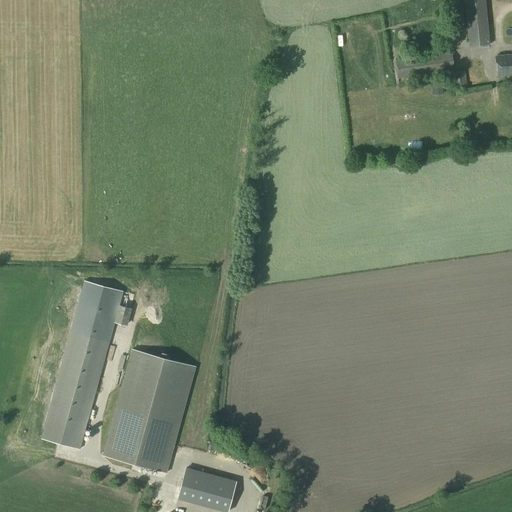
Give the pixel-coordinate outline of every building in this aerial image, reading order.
[(458,0),(449,0),(450,13),(460,12),(458,0)] [(483,0),(463,0),(468,47),(488,45),(483,0)] [(448,28),(439,30),(442,53),(451,52),(448,28)] [(451,52),(396,60),(398,79),(454,71),(451,52)] [(511,55),(494,57),(496,77),(511,75),(511,55)] [(464,71),(452,73),(454,92),(467,91),(464,71)] [(401,82),(403,91),(413,89),(411,80),(401,82)] [(441,81),(431,83),(432,94),(443,93),(441,81)] [(339,83),(339,91),(349,91),(349,82),(339,83)] [(342,105),(342,114),(351,114),(351,104),(342,105)] [(478,125),(479,134),(489,133),(487,123),(478,125)] [(445,130),(435,132),(436,141),(446,139),(445,130)] [(84,281),(41,438),(56,443),(79,449),(83,437),(123,291),(84,281)] [(131,348),(103,455),(167,472),(195,365),(131,348)] [(173,462),(200,465),(201,460),(174,456),(173,462)] [(186,468),(177,500),(221,511),(228,511),(237,482),(186,468)] [(157,503),(162,482),(151,479),(146,501),(157,503)]
